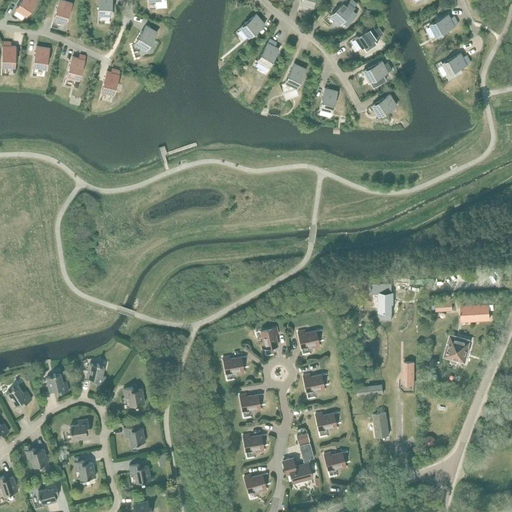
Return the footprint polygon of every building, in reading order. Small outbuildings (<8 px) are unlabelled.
[(20,0),(14,10),(26,17),(37,0),(20,0)] [(64,0),(58,0),(53,20),(66,24),(73,3),(64,0)] [(98,0),(97,16),(111,17),(112,0),(98,0)] [(343,0),(330,16),(340,24),(342,22),(347,26),(356,16),(351,12),(354,8),(353,7),(356,4),(351,0),(348,0),(347,2),(344,0),(343,0)] [(256,14),(239,28),(248,39),(265,24),(256,14)] [(448,15),(429,25),(436,37),(455,26),(454,26),(450,19),(448,15)] [(146,25),(134,44),(146,51),(158,32),(146,25)] [(372,25),(354,38),(362,48),(379,36),(375,29),(372,25)] [(267,43),(257,61),(268,68),(279,49),(274,46),(268,43),(267,43)] [(2,46),(2,67),(15,68),(15,46),(11,46),(3,46),(2,46)] [(36,46),(32,68),(46,70),(50,48),(36,46)] [(461,53),(442,64),(448,75),(467,65),(463,58),(461,53)] [(72,57),(66,77),(79,81),(85,60),(84,60),(79,58),(72,57)] [(382,61),(363,71),(369,83),(388,72),(387,72),(384,65),(382,61)] [(293,63),(284,83),(296,89),(306,69),(293,63)] [(106,71),(101,92),(114,96),(119,75),(111,73),(106,71)] [(324,87),(318,109),(332,113),(337,91),(324,87)] [(389,93),(370,106),(378,118),(397,105),(389,93)] [(393,293),(379,293),(379,312),(391,312),(391,299),(393,299),(393,293)] [(452,301),(435,302),(436,311),(452,310),(452,301)] [(462,321),(479,320),(490,319),(489,305),(478,305),(461,307),(462,321)] [(263,342),(260,342),(262,349),(277,346),(275,335),(277,335),(276,327),(260,331),(263,342)] [(304,331),(297,332),(300,348),(311,345),(312,348),(319,347),(316,331),(305,333),(304,331)] [(449,335),(443,357),(464,363),(468,347),(467,347),(469,340),(449,335)] [(229,356),(222,358),(225,373),(236,371),(236,374),(243,373),(241,357),(230,359),(229,356)] [(403,372),(405,372),(405,384),(413,384),(414,362),(403,361),(403,372)] [(89,363),(86,378),(94,380),(93,384),(103,386),(105,377),(102,376),(104,367),(89,363)] [(61,374),(46,377),(49,392),(58,390),(59,393),(68,391),(66,382),(63,383),(61,374)] [(309,374),(302,376),(306,392),(317,389),(317,392),(324,390),(321,375),(310,377),(309,374)] [(382,384),(358,387),(359,396),(383,393),(382,384)] [(18,386),(6,394),(14,406),(21,402),(23,405),(31,399),(26,391),(23,393),(18,386)] [(132,387),(123,389),(124,398),(128,398),(129,406),(144,404),(142,389),(133,391),(132,387)] [(246,394),(239,395),(242,411),(253,409),(253,412),(260,411),(257,395),(246,397),(246,394)] [(322,413),(315,414),(318,430),(329,428),(330,430),(336,429),(333,413),(322,416),(322,413)] [(386,413),(373,414),(375,436),(388,434),(386,413)] [(78,424),(70,426),(72,440),(87,438),(85,429),(89,429),(87,419),(78,421),(78,424)] [(0,424),(0,435),(1,437),(9,432),(4,424),(1,425),(0,424)] [(132,426),(123,428),(125,437),(128,437),(130,445),(145,442),(142,428),(133,430),(132,426)] [(313,458),(309,443),(308,441),(309,440),(307,433),(296,436),(304,465),(295,467),(292,458),(282,461),(286,474),(290,473),(292,482),(312,477),(308,464),(310,464),(309,459),(313,458)] [(249,434),(242,436),(245,451),(256,449),(256,452),(263,451),(261,435),(250,437),(249,434)] [(34,448),(31,449),(29,444),(23,446),(27,460),(31,459),(34,467),(48,463),(43,449),(35,451),(34,448)] [(330,453),(323,455),(327,470),(338,467),(339,470),(346,468),(342,453),(331,455),(330,453)] [(78,456),(73,457),(74,462),(73,462),(75,472),(79,471),(80,480),(95,477),(92,462),(84,464),(83,460),(79,461),(78,456)] [(138,464),(129,466),(130,475),(134,474),(136,483),(150,480),(147,466),(139,467),(138,464)] [(250,475),(243,477),(248,492),(258,489),(259,492),(266,490),(262,475),(251,478),(250,475)] [(3,476),(0,477),(0,487),(1,487),(3,495),(18,491),(13,477),(4,480),(3,476)] [(46,489),(38,491),(42,505),(56,501),(54,493),(57,492),(54,482),(45,485),(46,489)] [(135,511),(150,511),(150,510),(151,510),(151,507),(149,507),(148,500),(133,503),(135,511)]
